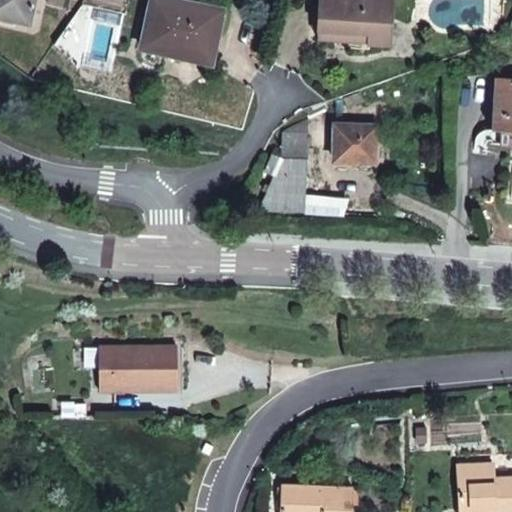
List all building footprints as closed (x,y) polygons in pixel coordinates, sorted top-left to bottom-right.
[(0,0),(0,16),(27,23),(32,0),(0,0)] [(223,10),(179,0),(151,0),(141,47),(202,60),(207,36),(217,38),(223,10)] [(392,0),(320,0),(319,30),(318,39),(364,42),(390,44),(392,0)] [(211,62),(217,38),(207,36),(202,60),(211,62)] [(511,77),(495,77),(491,143),(511,145),(511,77)] [(308,120),(282,132),(282,134),(308,135),(308,120)] [(375,126),(335,125),(335,161),(374,162),(375,126)] [(306,158),(308,135),(282,134),(281,150),(275,147),(264,170),(273,175),(268,187),(266,191),(258,209),(303,211),(304,197),(306,158)] [(304,197),(303,211),(341,213),(345,199),(304,197)] [(177,346),(99,346),(99,390),(177,390),(177,346)] [(74,405),(62,406),(63,415),(74,415),(74,405)] [(86,405),(74,405),(74,415),(86,415),(86,405)] [(511,511),(511,477),(494,478),(493,463),(456,465),(459,508),(494,506),(494,511),(511,511)] [(352,511),(353,488),(282,486),(280,511),(352,511)]
